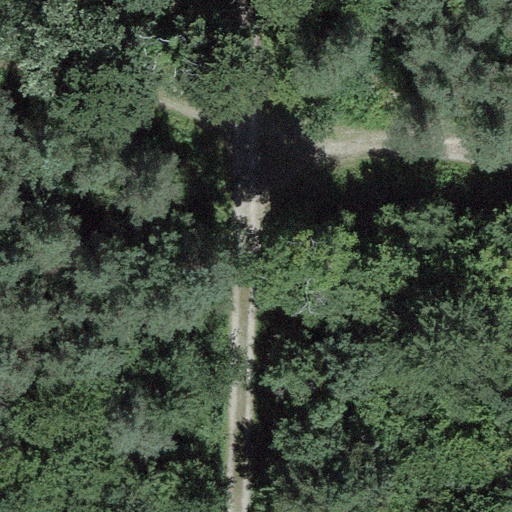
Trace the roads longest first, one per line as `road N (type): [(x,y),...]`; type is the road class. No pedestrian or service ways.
road 1 (track): [(0,62),(264,120),(253,511)]
road 2 (track): [(511,171),(264,120),(267,0)]
